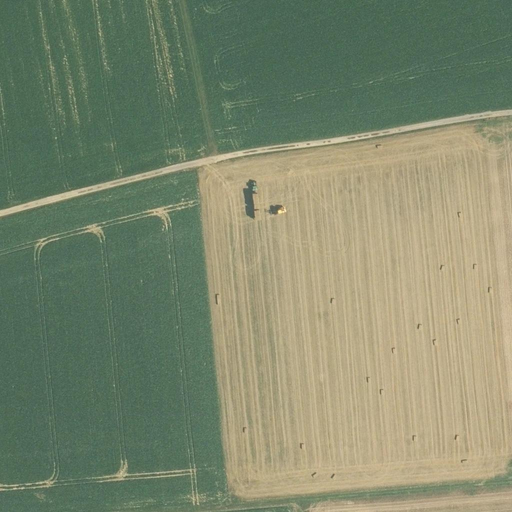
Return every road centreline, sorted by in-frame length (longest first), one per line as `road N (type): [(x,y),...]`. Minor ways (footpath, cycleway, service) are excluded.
road 1 (track): [(511,113),(215,158),(0,213)]
road 2 (track): [(295,511),(294,502),(511,482)]
road 3 (track): [(181,0),(215,158)]
